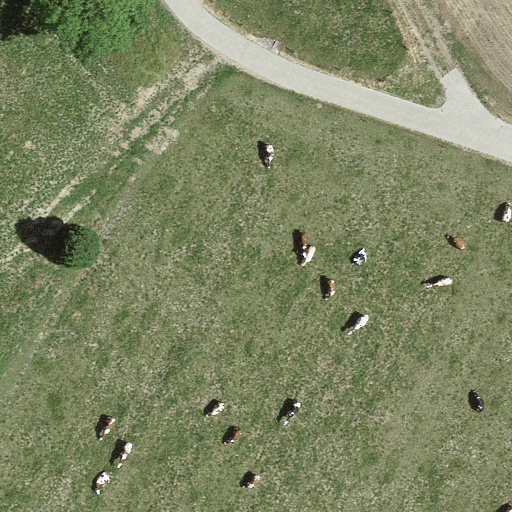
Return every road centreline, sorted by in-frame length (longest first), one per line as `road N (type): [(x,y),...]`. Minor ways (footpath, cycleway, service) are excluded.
road 1 (track): [(511,150),(278,72),(184,0)]
road 2 (track): [(410,0),(491,144)]
